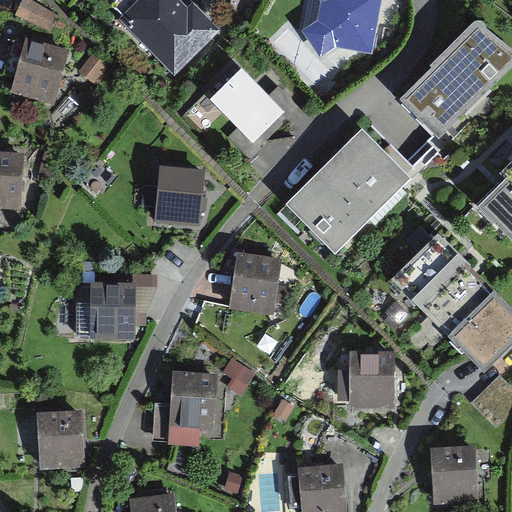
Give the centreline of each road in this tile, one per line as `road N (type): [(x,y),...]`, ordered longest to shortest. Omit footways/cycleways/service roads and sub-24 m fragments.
road 1 (residential): [(433,0),(425,50),(259,200),(176,303),(120,414),(97,511)]
road 2 (residential): [(377,511),(447,375)]
